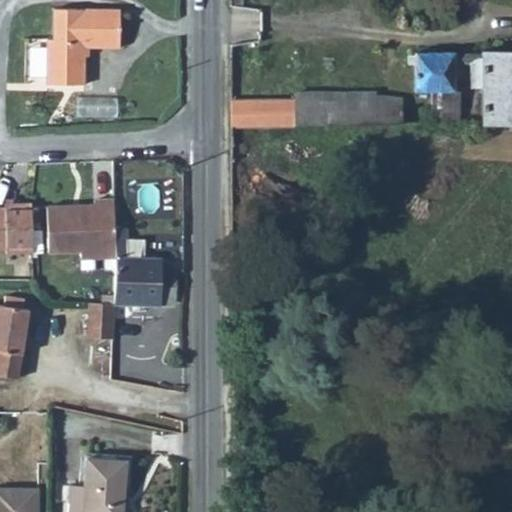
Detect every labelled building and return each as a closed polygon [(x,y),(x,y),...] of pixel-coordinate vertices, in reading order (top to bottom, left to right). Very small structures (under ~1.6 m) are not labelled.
[(47,41),(46,84),(84,86),(85,49),(120,49),(121,12),(56,11),(56,39),(47,41)] [(431,126),(460,125),(459,92),(454,92),(454,65),(469,64),(470,88),(480,88),(481,125),(511,124),(511,53),(482,53),(480,55),(454,55),(453,55),(415,55),(416,92),(430,92),(431,126)] [(230,101),(230,126),(402,126),(403,100),(376,98),(375,93),(293,94),(292,100),(230,101)] [(32,253),(33,200),(6,199),(6,203),(0,202),(0,248),(8,249),(8,253),(32,253)] [(114,200),(96,200),(94,205),(48,204),(47,231),(47,247),(56,247),(78,248),(80,255),(114,256),(114,224),(114,200)] [(114,256),(113,305),(156,305),(158,303),(174,302),(174,272),(159,271),(159,259),(144,258),(143,242),(126,240),(126,224),(114,224),(114,256)] [(0,374),(18,377),(29,310),(21,309),(22,298),(5,296),(3,304),(0,303),(0,374)] [(113,305),(86,303),(85,340),(111,340),(113,305)] [(121,511),(126,461),(85,457),(82,488),(66,488),(65,502),(67,505),(66,511),(121,511)] [(38,511),(39,484),(0,483),(0,511),(38,511)]
